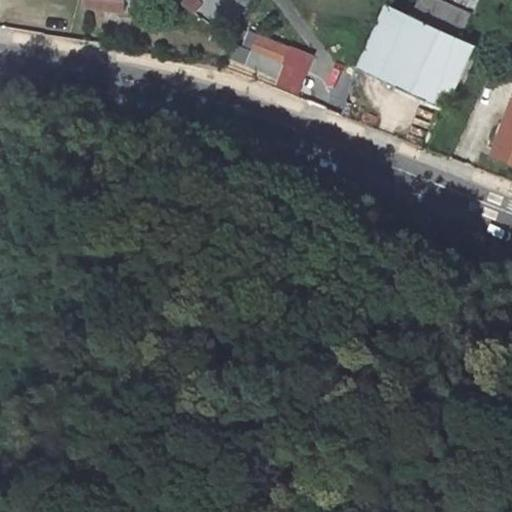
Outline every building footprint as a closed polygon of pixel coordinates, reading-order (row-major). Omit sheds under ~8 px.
[(82,0),(82,5),(111,9),(110,14),(126,17),(127,0),(82,0)] [(162,0),(156,5),(178,32),(217,0),(162,0)] [(414,0),(401,0),(363,83),(409,105),(438,44),(450,16),(414,0)] [(290,44),(260,32),(248,62),(279,74),(290,44)] [(459,54),(438,44),(409,105),(430,114),(459,54)] [(511,88),(481,155),(511,170),(511,88)]
